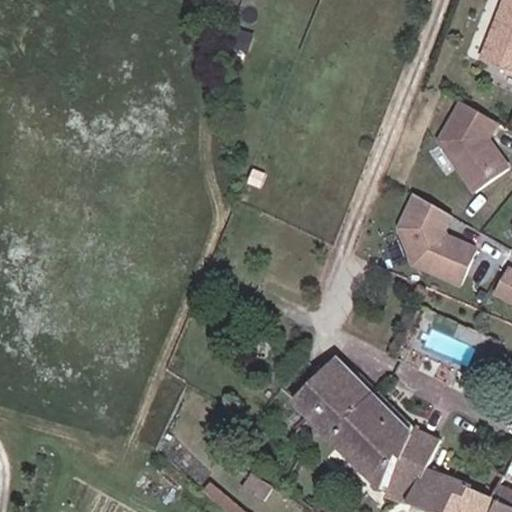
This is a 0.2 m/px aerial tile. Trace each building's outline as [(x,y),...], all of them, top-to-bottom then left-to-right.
[(511,0),(508,0),(484,63),(511,73),(511,0)] [(498,126),(463,106),(441,147),(474,193),(508,169),(489,143),(498,126)] [(457,229),(465,214),(423,191),(400,234),(420,244),(412,257),(470,288),(492,247),(457,229)] [(511,271),(501,293),(511,299),(511,271)] [(385,485),(398,472),(331,406),(358,378),(340,357),(294,404),(380,490),(385,485)] [(398,472),(417,429),(362,373),(358,378),(331,406),(398,472)] [(405,505),(411,508),(428,470),(441,441),(417,429),(398,472),(415,480),(405,505)] [(290,455),(295,442),(285,436),(278,449),(290,455)] [(290,455),(299,459),(305,447),(295,442),(290,455)] [(494,511),(498,502),(495,501),(468,489),(470,484),(428,470),(411,508),(421,511),(494,511)] [(387,498),(405,505),(415,480),(398,472),(385,485),(390,489),(387,498)] [(511,511),(511,508),(498,502),(494,511),(511,511)]
